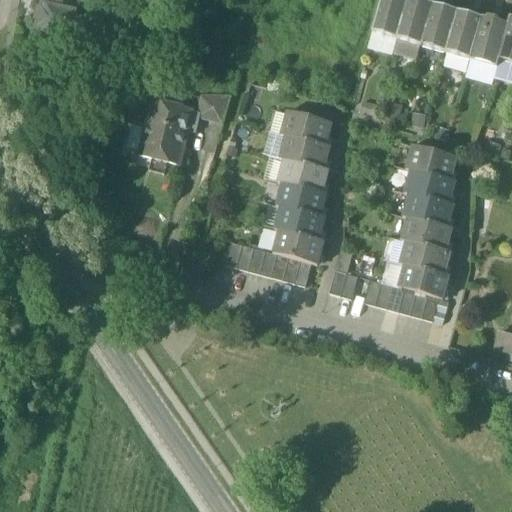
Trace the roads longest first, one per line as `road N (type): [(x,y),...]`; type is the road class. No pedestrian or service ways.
road 1 (residential): [(69,289),(120,278),(511,384)]
road 2 (tertiary): [(69,289),(223,511)]
road 3 (tertiary): [(0,183),(69,289)]
